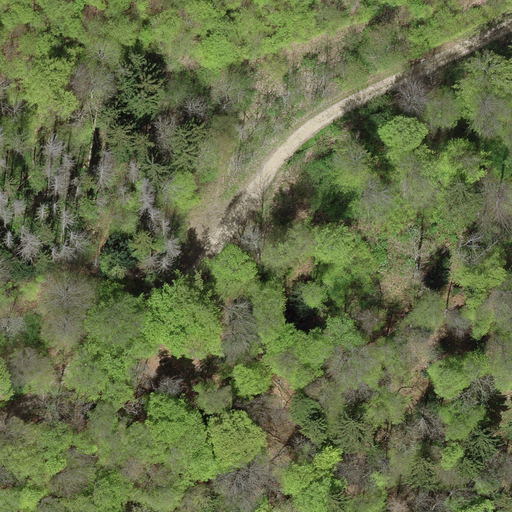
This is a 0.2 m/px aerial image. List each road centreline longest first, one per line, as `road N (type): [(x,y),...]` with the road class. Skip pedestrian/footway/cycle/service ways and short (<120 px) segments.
road 1 (track): [(511,20),(327,113),(296,137),(205,261),(0,425)]
road 2 (track): [(316,48),(270,56),(172,108),(129,168),(93,254),(68,284),(0,322)]
road 3 (track): [(425,0),(316,48),(255,95),(223,163),(205,261)]
